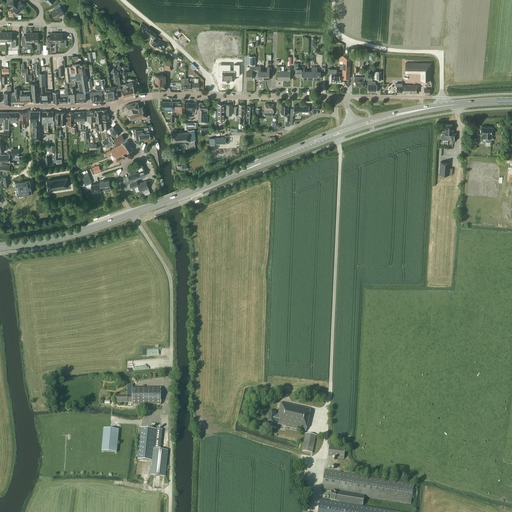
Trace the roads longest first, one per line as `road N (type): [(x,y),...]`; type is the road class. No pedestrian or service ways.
road 1 (unclassified): [(343,101),(152,95)]
road 2 (unclassified): [(440,97),(436,52),(346,43),(331,32),(332,0)]
road 3 (primary): [(352,123),(222,178)]
road 4 (primary): [(222,178),(354,130)]
road 5 (primary): [(0,246),(131,213)]
road 6 (residential): [(0,59),(70,53),(69,26),(39,23)]
